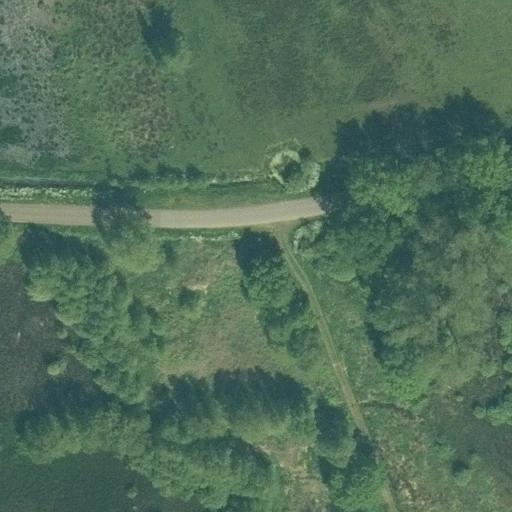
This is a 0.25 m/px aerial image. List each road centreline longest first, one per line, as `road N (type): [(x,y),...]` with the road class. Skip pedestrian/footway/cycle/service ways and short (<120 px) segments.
road 1 (track): [(275,216),(394,511)]
road 2 (unclassified): [(275,216),(0,213)]
road 3 (unclassified): [(275,216),(511,174)]
